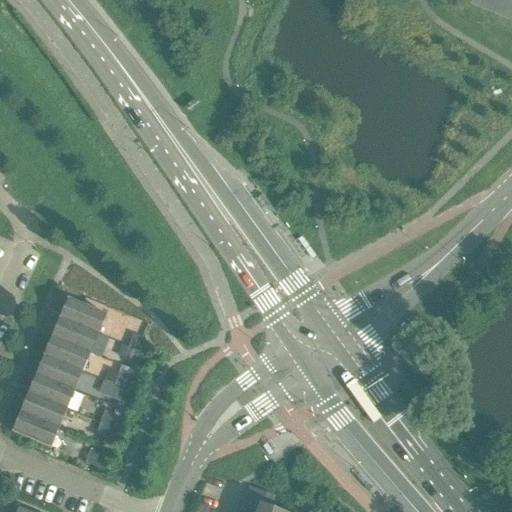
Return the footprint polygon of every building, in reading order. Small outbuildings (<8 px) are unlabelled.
[(97,335),(106,316),(68,300),(60,320),(97,335)] [(90,354),(97,335),(60,320),(52,338),(90,354)] [(138,351),(142,338),(133,335),(128,347),(138,351)] [(82,373),(90,354),(52,338),(44,358),(82,373)] [(133,363),(138,351),(128,347),(124,359),(133,363)] [(74,392),(82,373),(44,358),(36,377),(74,392)] [(123,389),(128,377),(118,373),(114,386),(123,389)] [(66,411),(74,392),(36,377),(28,395),(66,411)] [(119,401),(123,389),(114,386),(109,398),(119,401)] [(58,430),(66,411),(28,395),(21,414),(58,430)] [(109,427),(114,415),(104,411),(100,424),(109,427)] [(50,449),(58,430),(21,414),(13,434),(50,449)] [(105,439),(109,427),(100,424),(95,436),(105,439)] [(94,467),(99,455),(89,451),(85,464),(94,467)] [(269,509),(273,497),(249,488),(245,499),(269,509)] [(277,511),(269,509),(245,499),(240,511),(277,511)]
